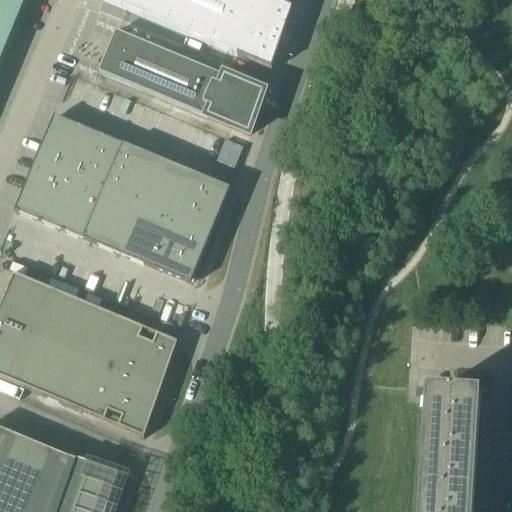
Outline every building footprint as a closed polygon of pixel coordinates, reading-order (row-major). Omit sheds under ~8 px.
[(0,0),(0,66),(27,0),(0,0)] [(263,0),(103,0),(103,2),(272,72),(293,12),(263,0)] [(99,75),(247,136),(264,95),(116,34),(99,75)] [(55,120),(35,167),(58,177),(78,130),(55,120)] [(78,130),(58,177),(82,186),(101,140),(78,130)] [(102,139),(82,186),(104,196),(124,148),(102,139)] [(124,148),(104,196),(140,211),(159,164),(124,148)] [(159,164),(140,211),(210,240),(229,193),(159,164)] [(35,167),(16,214),(39,224),(58,177),(35,167)] [(58,177),(39,224),(62,233),(82,186),(58,177)] [(82,186),(62,233),(84,243),(104,196),(82,186)] [(104,196),(85,243),(120,258),(140,211),(104,196)] [(140,211),(120,258),(159,274),(162,267),(193,279),(210,240),(140,211)] [(0,380),(144,441),(177,346),(13,277),(0,308),(0,380)] [(470,385),(456,384),(455,399),(469,400),(470,385)] [(428,399),(420,511),(476,511),(483,420),(481,419),(482,403),(428,399)] [(108,508),(119,478),(0,432),(0,511),(114,511),(115,511),(108,508)]
